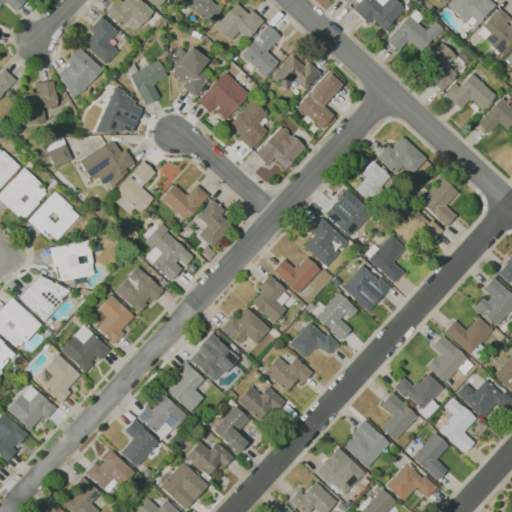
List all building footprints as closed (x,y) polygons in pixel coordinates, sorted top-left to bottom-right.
[(0,0),(24,0),(14,11),(2,0),(0,2),(0,0)] [(103,11),(112,0),(114,0),(119,3),(121,0),(139,0),(152,11),(139,26),(127,16),(119,25),(103,11)] [(162,0),(156,8),(147,0),(162,0)] [(183,0),(209,0),(218,8),(204,23),(181,3),(183,0)] [(382,30),(402,8),(392,0),(367,0),(365,2),(362,0),(358,0),(351,9),(366,23),(370,19),(382,30)] [(493,4),(488,0),(452,0),(447,6),(470,28),(493,4)] [(213,26),(234,3),(246,14),(249,9),(261,20),(245,38),(236,31),(228,40),(213,26)] [(417,52),(441,29),(433,20),(423,30),(415,21),(420,16),(413,9),(383,39),(396,51),(406,41),(417,52)] [(499,54),(511,39),(511,22),(497,9),(475,32),(499,54)] [(87,27),(99,14),(117,30),(107,41),(117,50),(104,64),(82,45),(93,33),(87,27)] [(265,25),(277,36),(264,50),(277,61),(263,76),(239,54),(265,25)] [(455,74),(444,64),(453,55),(440,42),(417,66),(441,89),(455,74)] [(55,72),(70,97),(81,90),(101,70),(77,47),(63,61),(66,65),(55,72)] [(169,71),(173,66),(169,63),(179,50),(184,54),(189,47),(204,59),(195,72),(205,80),(192,97),(179,87),(183,82),(169,71)] [(511,48),(503,59),(511,67),(511,48)] [(268,78),(289,55),(302,66),(306,62),(317,72),(302,88),(294,80),(283,92),(268,78)] [(127,75),(156,59),(165,76),(151,84),(157,96),(143,104),(127,75)] [(0,94),(14,80),(2,69),(0,71),(0,94)] [(194,100),(222,69),(248,93),(224,120),(211,108),(207,112),(194,100)] [(328,70),(295,106),(319,128),(331,115),(321,105),(341,82),(328,70)] [(458,109),(469,98),(480,109),(494,95),(470,72),(457,86),(453,83),(443,94),(458,109)] [(24,106),(26,122),(43,120),(42,107),(55,106),(52,80),(33,82),(36,104),(24,106)] [(112,86),(123,91),(120,97),(132,102),(132,106),(140,109),(130,133),(122,129),(120,132),(114,129),(112,132),(92,132),(112,86)] [(511,134),(511,132),(511,108),(500,97),(476,123),(486,133),(497,121),(511,134)] [(229,123),(248,100),(265,113),(257,122),(266,129),(249,149),(236,138),(240,133),(229,123)] [(254,153),(278,126),(303,148),(283,170),(270,158),(265,163),(254,153)] [(376,157),(385,145),(389,149),(399,137),(423,158),(412,171),(401,162),(393,172),(376,157)] [(77,160),(111,138),(118,150),(123,147),(132,162),(123,168),(125,170),(111,186),(107,179),(100,184),(96,178),(90,181),(77,160)] [(45,152),(63,144),(70,158),(52,166),(45,152)] [(0,151),(17,166),(0,185),(0,151)] [(140,160),(113,190),(137,212),(151,197),(140,187),(153,172),(140,160)] [(359,173),(370,160),(389,176),(369,199),(355,188),(364,177),(359,173)] [(0,199),(0,191),(22,168),(47,190),(21,218),(0,199)] [(440,176),(456,191),(443,205),(453,214),(443,225),(417,202),(440,176)] [(171,184),(159,198),(184,221),(207,195),(195,185),(185,196),(171,184)] [(324,212),(345,188),(371,211),(350,235),(324,212)] [(26,220),(52,191),(77,213),(51,243),(26,220)] [(196,215),(210,199),(222,209),(218,214),(229,223),(210,246),(197,235),(206,224),(196,215)] [(391,228),(410,208),(424,222),(406,241),(391,228)] [(323,266),(301,245),(312,233),(306,228),(317,216),(346,242),(340,249),(329,239),(325,243),(335,252),(323,266)] [(143,240),(159,222),(166,229),(165,230),(185,249),(174,261),(180,267),(169,279),(144,256),(151,248),(143,240)] [(388,235),(402,247),(390,260),(402,271),(392,282),(366,259),(388,235)] [(50,250),(86,241),(93,274),(57,282),(50,250)] [(511,285),(511,252),(496,270),(511,285)] [(272,270),(281,259),(292,269),(302,256),(317,269),(297,292),(272,270)] [(135,263),(163,288),(153,300),(149,297),(144,303),(145,305),(137,314),(111,290),(135,263)] [(365,310),(339,286),(360,263),(387,287),(365,310)] [(256,285),(266,274),(283,289),(274,299),(284,308),(272,322),(250,303),(261,290),(256,285)] [(40,275),(50,280),(54,284),(55,282),(69,290),(64,296),(63,295),(60,299),(62,301),(44,322),(40,318),(41,317),(20,298),(21,298),(20,297),(40,275)] [(473,306),(494,325),(511,305),(511,295),(492,277),(479,290),(484,294),(473,306)] [(314,317),(336,292),(356,309),(349,317),(344,312),(339,318),(349,327),(339,339),(314,317)] [(114,344),(110,341),(111,340),(97,327),(106,317),(98,309),(111,295),(134,316),(120,330),(124,333),(114,344)] [(16,346),(7,338),(6,340),(0,334),(0,309),(12,297),(41,324),(24,342),(22,340),(21,341),(22,342),(19,345),(18,344),(16,346)] [(219,327),(230,316),(233,318),(243,307),(268,328),(254,343),(244,335),(237,343),(219,327)] [(490,330),(476,316),(463,330),(453,320),(443,330),(468,354),(490,330)] [(288,344),(310,319),(337,343),(327,354),(316,344),(303,358),(288,344)] [(84,372),(61,350),(74,335),(74,334),(83,325),(91,333),(92,332),(109,349),(100,359),(96,356),(91,361),(93,363),(84,372)] [(188,359),(212,381),(235,356),(210,334),(188,359)] [(465,360),(441,334),(430,345),(438,353),(425,365),(441,382),(465,360)] [(0,369),(0,339),(4,343),(3,343),(15,354),(11,358),(9,356),(8,357),(6,356),(5,357),(8,360),(0,369)] [(511,352),(491,373),(511,394),(511,352)] [(60,403),(57,399),(57,398),(44,385),(45,383),(38,376),(45,369),(44,368),(57,353),(80,374),(67,389),(70,392),(60,403)] [(263,370),(276,355),(286,364),(293,356),(310,371),(301,381),(296,377),(285,390),(263,370)] [(189,412),(167,391),(180,376),(177,374),(187,363),(204,379),(195,389),(203,397),(189,412)] [(419,410),(441,387),(425,372),(412,386),(401,377),(393,386),(419,410)] [(454,392),(481,417),(494,403),(503,411),(511,402),(485,378),(473,391),(463,382),(454,392)] [(236,400),(250,384),(259,391),(265,384),(283,400),(276,408),(270,403),(257,418),(236,400)] [(30,429),(24,424),(22,426),(19,423),(20,421),(7,409),(20,394),(21,395),(31,385),(38,392),(38,391),(52,404),(56,407),(46,418),(43,415),(30,429)] [(392,440),(415,416),(390,392),(379,403),(391,414),(378,427),(392,440)] [(164,439),(156,431),(155,432),(142,420),(142,421),(137,417),(147,405),(151,409),(157,403),(155,401),(163,393),(186,414),(173,429),(164,439)] [(437,429),(462,453),(472,442),(461,431),(474,418),(451,397),(443,406),(451,414),(437,429)] [(237,453),(219,436),(213,429),(208,424),(214,417),(220,422),(235,405),(249,418),(236,432),(247,442),(237,453)] [(132,421),(124,414),(128,411),(135,417),(132,421)] [(7,461),(2,457),(3,456),(0,453),(0,415),(3,412),(28,434),(19,443),(17,441),(12,447),(16,451),(7,461)] [(136,466),(121,452),(134,438),(125,430),(134,419),(158,441),(136,466)] [(365,467),(388,443),(363,420),(341,444),(365,467)] [(436,480),(445,469),(434,459),(447,445),(433,432),(421,445),(414,439),(404,451),(436,480)] [(208,481),(201,474),(204,471),(193,461),(190,464),(184,459),(187,456),(186,455),(199,441),(209,450),(216,442),(233,457),(221,469),(219,467),(221,465),(219,463),(208,474),(211,477),(208,481)] [(340,495),(362,472),(336,447),(314,469),(340,495)] [(109,492),(104,488),(103,489),(91,477),(90,478),(85,474),(95,463),(99,466),(104,460),(102,458),(110,449),(135,471),(122,486),(117,482),(109,492)] [(425,497),(434,488),(406,461),(384,484),(401,501),(414,487),(425,497)] [(185,509),(160,486),(182,462),(207,484),(185,509)] [(97,511),(72,511),(66,506),(65,507),(61,504),(70,494),(71,496),(78,489),(74,485),(83,476),(100,492),(90,502),(99,510),(97,511)] [(317,511),(324,511),(335,502),(314,481),(302,493),(297,489),(287,499),(299,511),(307,511),(312,507),(317,511)] [(384,511),(394,501),(380,488),(358,511),(384,511)] [(136,511),(148,499),(157,508),(165,500),(178,511),(136,511)]
